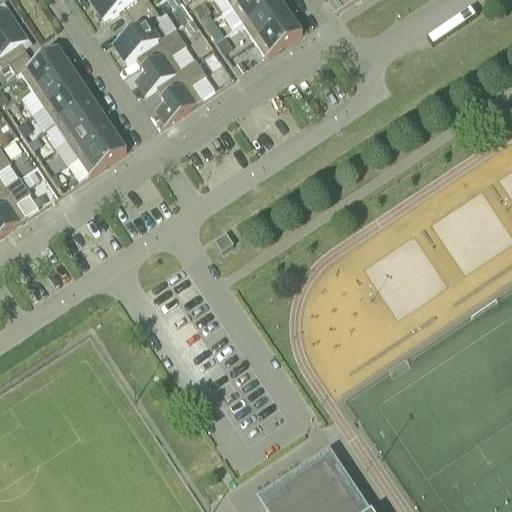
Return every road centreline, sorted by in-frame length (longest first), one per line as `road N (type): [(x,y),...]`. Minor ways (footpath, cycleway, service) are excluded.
road 1 (residential): [(197,213),(375,94),(364,65)]
road 2 (residential): [(19,331),(197,213)]
road 3 (residential): [(337,43),(160,160)]
road 4 (residential): [(160,160),(0,268)]
road 5 (residential): [(53,0),(160,160)]
